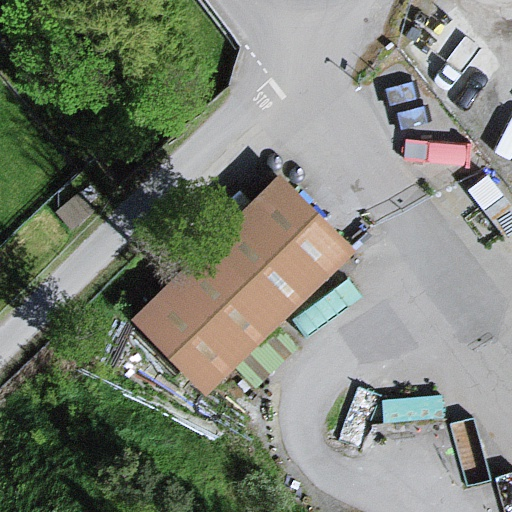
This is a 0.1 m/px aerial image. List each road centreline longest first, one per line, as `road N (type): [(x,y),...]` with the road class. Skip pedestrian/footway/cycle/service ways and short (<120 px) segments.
road 1 (unclassified): [(0,349),(311,46)]
road 2 (unknown): [(457,266),(351,394),(338,444),(359,481),(447,511)]
road 3 (unknown): [(311,46),(457,266)]
